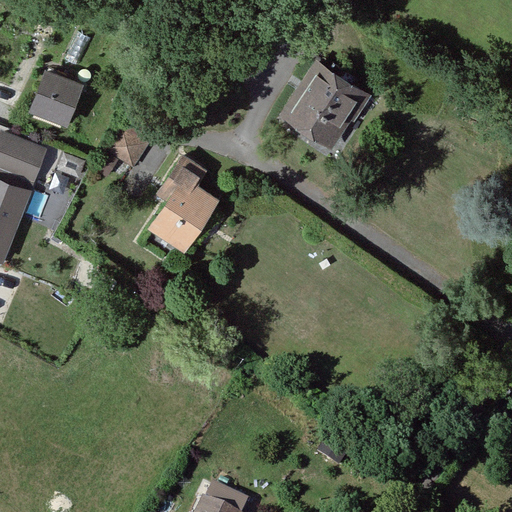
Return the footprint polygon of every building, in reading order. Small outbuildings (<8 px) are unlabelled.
[(163,5),(159,0),(142,0),(152,13),(163,5)] [(58,23),(43,16),(34,35),(50,42),(58,23)] [(315,54),(278,108),(331,144),(368,89),(315,54)] [(86,81),(47,66),(31,109),(70,123),(86,81)] [(22,92),(0,82),(0,101),(15,108),(22,92)] [(151,140),(122,122),(106,147),(135,165),(151,140)] [(7,131),(0,148),(0,163),(33,176),(45,146),(7,131)] [(186,250),(222,196),(201,182),(210,169),(185,152),(158,193),(169,200),(151,227),(186,250)] [(86,162),(65,153),(59,169),(79,178),(86,162)] [(117,161),(104,153),(95,168),(108,175),(117,161)] [(0,258),(6,260),(33,187),(0,174),(0,258)] [(124,288),(102,273),(93,280),(117,297),(124,288)] [(353,444),(335,430),(320,450),(338,464),(353,444)] [(211,480),(195,511),(246,511),(253,500),(211,480)] [(176,511),(184,499),(171,492),(159,511),(176,511)]
